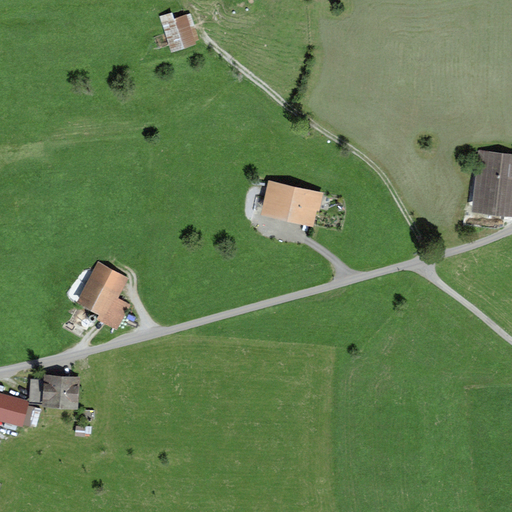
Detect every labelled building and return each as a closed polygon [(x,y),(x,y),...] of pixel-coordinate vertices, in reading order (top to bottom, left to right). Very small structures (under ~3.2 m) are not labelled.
[(197,41),(188,13),(172,18),(170,12),(157,16),(169,54),(194,46),(193,43),(197,41)] [(511,153),(479,151),(473,215),(511,218),(511,153)] [(324,196),(324,194),(270,182),(261,218),(314,230),(318,212),(320,213),(321,209),(329,210),(331,200),(327,197),(324,196)] [(118,332),(131,305),(120,300),(130,278),(99,263),(77,306),(100,318),(97,322),(118,332)] [(78,403),(80,374),(44,371),(44,376),(31,375),(30,398),(42,399),(42,401),(78,403)] [(0,416),(22,424),(23,421),(37,425),(42,407),(28,403),(30,399),(0,390),(0,416)] [(410,437),(414,412),(384,408),(380,433),(410,437)] [(92,424),(76,423),(75,433),(91,434),(92,424)]
